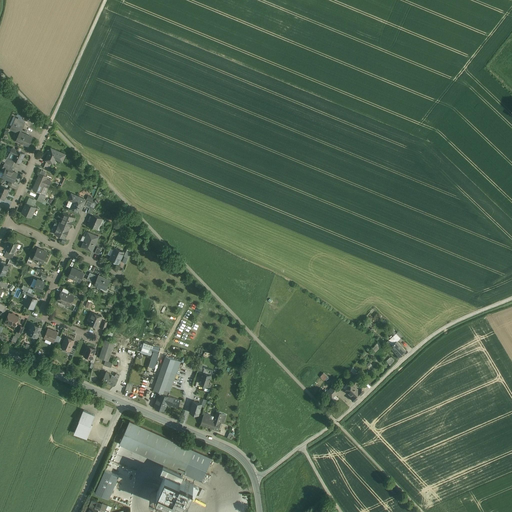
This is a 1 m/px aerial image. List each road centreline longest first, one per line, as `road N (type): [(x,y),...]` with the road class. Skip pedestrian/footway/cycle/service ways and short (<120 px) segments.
road 1 (unclassified): [(302,445),(433,335),(511,298)]
road 2 (residential): [(8,220),(106,0)]
road 3 (tertiary): [(124,403),(0,349)]
road 4 (residential): [(69,249),(43,309),(93,337)]
